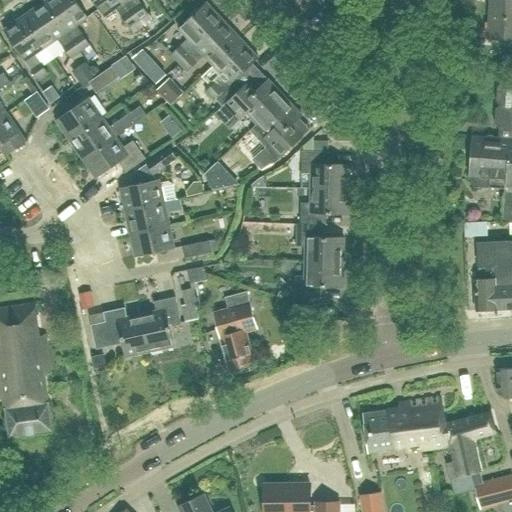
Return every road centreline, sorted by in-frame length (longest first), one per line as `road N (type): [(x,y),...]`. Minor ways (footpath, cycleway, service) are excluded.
road 1 (residential): [(389,356),(387,134),(264,0)]
road 2 (secondary): [(67,511),(231,413),(389,356)]
road 3 (secondary): [(389,356),(511,338)]
